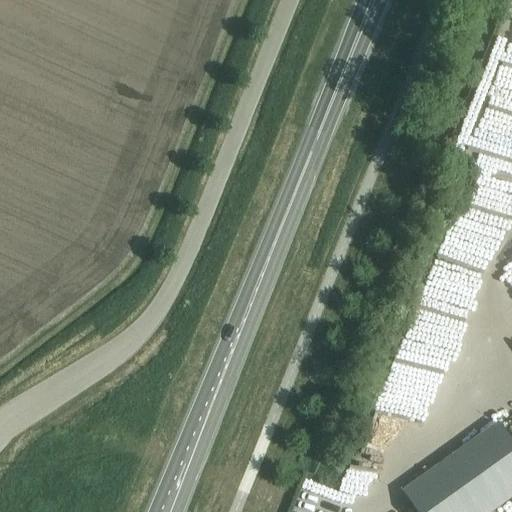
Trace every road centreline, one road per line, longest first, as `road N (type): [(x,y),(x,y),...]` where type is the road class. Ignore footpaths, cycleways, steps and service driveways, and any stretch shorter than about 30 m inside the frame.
road 1 (trunk): [(167,511),(372,0)]
road 2 (unclassified): [(0,429),(118,351),(158,308),(181,272),(294,0)]
road 3 (unknown): [(387,511),(390,493),(473,354),(491,338)]
